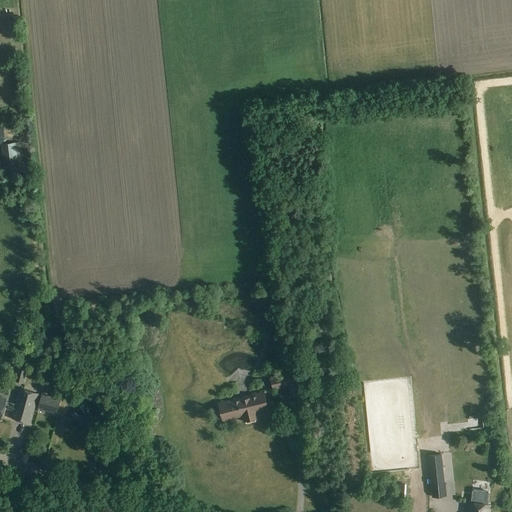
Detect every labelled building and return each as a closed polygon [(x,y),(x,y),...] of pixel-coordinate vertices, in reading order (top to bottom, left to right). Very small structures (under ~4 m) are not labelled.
[(44,349),(37,352),(41,361),(47,358),(44,349)] [(26,369),(19,367),(15,381),(23,383),(26,369)] [(275,390),(288,387),(298,384),(296,372),(272,378),(275,390)] [(45,376),(42,389),(54,392),(57,379),(45,376)] [(30,423),(32,414),(38,394),(20,389),(15,404),(6,401),(6,399),(0,397),(0,419),(1,420),(4,408),(14,411),(12,418),(30,423)] [(245,422),(246,421),(247,423),(256,421),(255,419),(258,418),(256,411),(269,408),(265,392),(220,404),(224,419),(243,414),(245,422)] [(42,394),(38,408),(56,413),(60,399),(42,394)] [(79,421),(94,424),(95,418),(81,396),(80,395),(80,396),(75,399),(85,416),(70,411),(68,418),(79,421)] [(233,417),(227,420),(231,429),(237,427),(233,417)] [(441,448),(429,450),(433,483),(445,482),(441,448)] [(431,483),(432,498),(446,497),(445,482),(433,483),(431,483)] [(487,504),(489,492),(474,490),(473,502),(469,502),(468,511),(489,511),(491,505),(487,504)]
